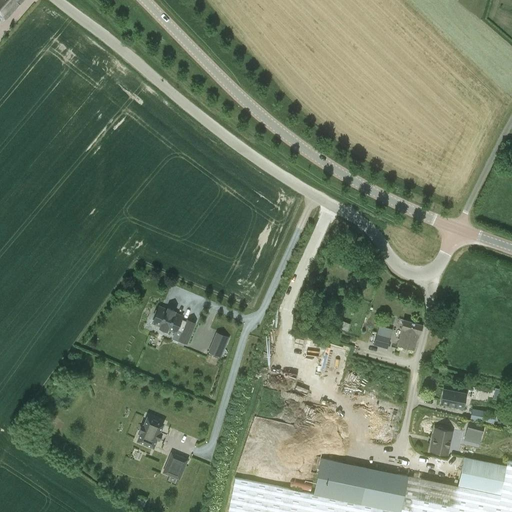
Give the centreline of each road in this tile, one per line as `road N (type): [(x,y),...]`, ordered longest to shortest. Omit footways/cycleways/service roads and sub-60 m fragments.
road 1 (unclassified): [(58,0),(258,160),(364,222),(398,270),(419,276),(437,269),(455,230)]
road 2 (tertiary): [(455,230),(353,182),(269,124),(141,0)]
road 3 (unclassified): [(455,230),(511,119)]
